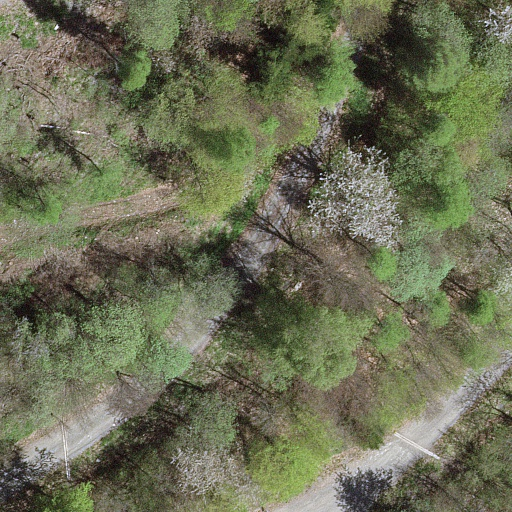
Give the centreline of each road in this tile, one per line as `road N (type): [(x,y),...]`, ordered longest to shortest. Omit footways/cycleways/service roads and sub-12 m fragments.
road 1 (track): [(395,0),(240,295),(185,381),(0,490)]
road 2 (track): [(339,509),(380,486),(511,362)]
